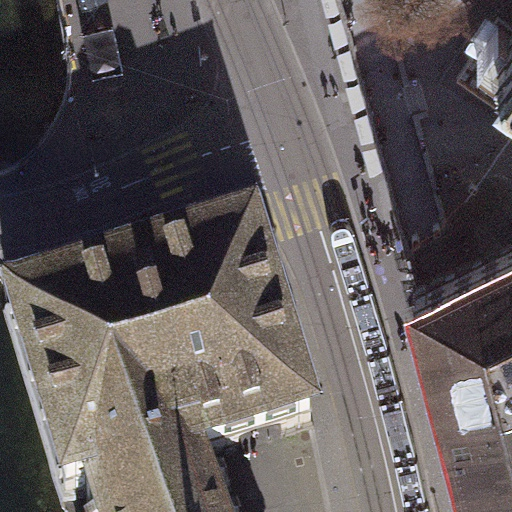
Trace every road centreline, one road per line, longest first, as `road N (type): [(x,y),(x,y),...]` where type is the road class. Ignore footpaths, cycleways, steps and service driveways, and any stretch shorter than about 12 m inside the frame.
road 1 (residential): [(397,511),(334,273),(285,127)]
road 2 (residential): [(0,225),(79,205),(285,127)]
road 3 (residential): [(285,127),(232,0)]
